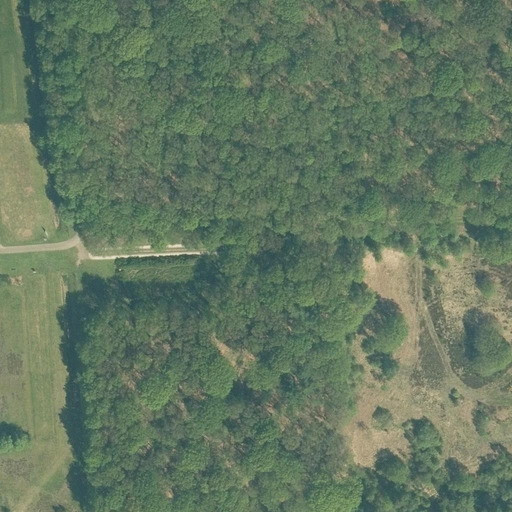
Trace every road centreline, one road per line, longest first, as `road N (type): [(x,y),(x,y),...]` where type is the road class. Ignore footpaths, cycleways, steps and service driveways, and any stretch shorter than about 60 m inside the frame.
road 1 (unclassified): [(317,227),(256,206),(109,216),(61,245),(0,249)]
road 2 (track): [(511,217),(317,227)]
